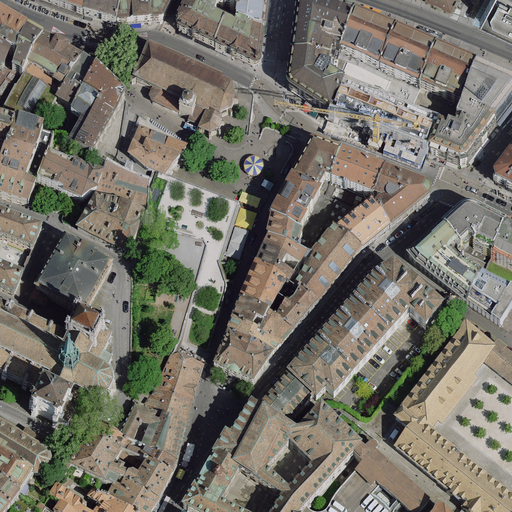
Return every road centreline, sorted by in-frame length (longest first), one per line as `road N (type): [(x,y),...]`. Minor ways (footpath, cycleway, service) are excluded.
road 1 (residential): [(0,409),(67,437),(124,394),(118,262),(0,206)]
road 2 (residential): [(0,0),(90,37),(161,39),(268,90),(313,128)]
road 3 (residential): [(254,398),(390,251)]
road 4 (residential): [(466,189),(313,128)]
road 5 (residential): [(379,0),(511,52)]
